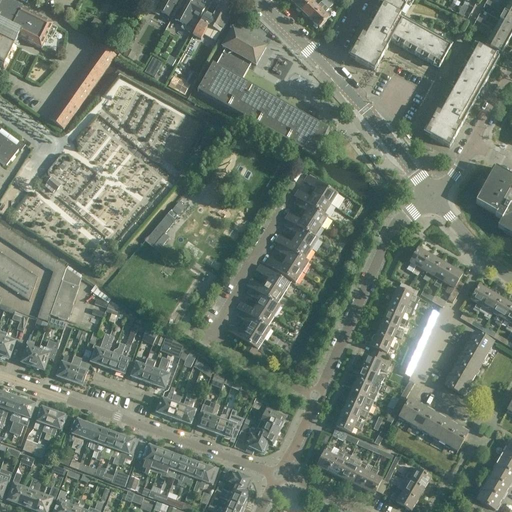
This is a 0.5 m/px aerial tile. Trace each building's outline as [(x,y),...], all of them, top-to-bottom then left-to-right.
[(52,38),(56,30),(52,28),(53,26),(23,11),(23,10),(2,0),(1,0),(1,1),(0,0),(0,67),(4,69),(18,38),(41,50),(48,36),(52,38)] [(154,0),(149,11),(158,16),(160,12),(169,17),(170,16),(173,17),(182,0),(154,0)] [(199,21),(206,9),(199,5),(200,3),(195,0),(182,0),(173,17),(175,19),(174,20),(183,25),(181,29),(190,34),(198,20),(199,21)] [(302,13),(312,2),(309,0),(297,0),(293,4),(302,13)] [(312,2),(302,13),(310,21),(329,1),(328,0),(323,0),(317,7),(312,2)] [(381,0),(365,30),(349,58),(374,72),(391,42),(439,69),(453,44),(404,17),(414,0),(381,0)] [(321,10),(310,21),(319,29),(330,17),(326,12),(328,9),(332,4),(329,1),(321,10)] [(213,17),(206,13),(193,36),(192,36),(192,37),(200,41),(208,27),(221,34),(230,18),(227,16),(231,9),(221,3),(213,17)] [(458,14),(463,17),(468,8),(463,6),(458,14)] [(511,16),(504,12),(499,21),(511,28),(511,16)] [(103,23),(94,18),(88,30),(97,34),(103,23)] [(511,35),(511,28),(499,21),(493,31),(510,40),(511,35)] [(211,63),(196,91),(197,89),(302,149),(316,125),(277,103),(278,102),(272,99),(272,100),(241,83),(251,64),(256,67),(266,48),(232,29),(222,47),(224,48),(213,67),(211,66),(212,64),(211,63)] [(510,40),(493,31),(488,40),(504,49),(510,40)] [(483,50),(498,58),(500,54),(501,55),(504,49),(488,40),(483,50)] [(449,149),(465,121),(499,59),(498,58),(483,50),(474,45),(424,135),(449,149)] [(112,61),(116,56),(101,46),(97,51),(112,61)] [(123,56),(132,61),(136,54),(127,49),(123,56)] [(112,61),(97,51),(93,56),(108,67),(112,61)] [(108,67),(93,56),(90,61),(104,72),(108,67)] [(284,79),(292,63),(279,57),(272,73),(284,79)] [(153,58),(147,71),(156,75),(162,62),(153,58)] [(104,72),(90,61),(86,67),(101,77),(104,72)] [(101,77),(86,67),(82,72),(97,82),(101,77)] [(97,82),(82,72),(79,77),(93,88),(97,82)] [(93,88),(79,77),(75,83),(89,93),(93,88)] [(89,93),(75,83),(71,88),(86,98),(89,93)] [(86,98),(71,88),(67,93),(82,104),(86,98)] [(82,104),(67,93),(64,99),(78,109),(82,104)] [(78,109),(64,99),(60,104),(74,114),(78,109)] [(74,114),(60,104),(56,109),(71,119),(74,114)] [(71,119),(56,109),(52,114),(67,125),(71,119)] [(67,125),(52,114),(49,120),(63,130),(67,125)] [(0,160),(7,166),(19,150),(22,152),(25,146),(0,128),(0,160)] [(511,207),(510,207),(511,204),(506,199),(509,192),(511,193),(511,192),(511,177),(495,168),(475,204),(502,219),(498,227),(511,235),(511,207)] [(40,184),(54,195),(61,186),(51,178),(51,179),(49,177),(47,176),(40,184)] [(304,182),(315,189),(312,194),(335,209),(342,198),(308,176),(304,182)] [(298,191),(294,197),(297,199),(298,199),(328,218),(329,218),(335,209),(312,194),(309,198),(298,191)] [(302,216),(321,228),(328,218),(298,199),(297,199),(294,205),(305,212),(302,216)] [(179,216),(184,211),(178,206),(173,211),(179,216)] [(168,215),(145,242),(158,253),(162,257),(167,251),(162,247),(169,239),(164,235),(175,221),(174,220),(177,217),(170,212),(168,215)] [(321,228),(302,216),(299,221),(288,214),(285,220),(288,222),(288,221),(315,238),(321,228)] [(293,239),(311,251),(318,240),(315,238),(288,221),(288,222),(284,227),(295,234),(293,239)] [(0,238),(2,240),(8,231),(3,227),(0,232),(0,238)] [(7,243),(13,234),(8,231),(2,240),(7,243)] [(12,247),(18,237),(13,234),(7,243),(12,247)] [(311,251),(293,239),(290,243),(279,236),(275,242),(278,244),(305,261),(305,260),(311,251)] [(17,250),(23,241),(18,237),(12,247),(17,250)] [(22,253),(29,244),(23,241),(17,250),(22,253)] [(28,257),(34,247),(29,244),(22,253),(28,257)] [(284,262),(302,273),(309,263),(305,260),(305,261),(278,244),(274,249),(287,257),(284,262)] [(33,260),(39,251),(34,247),(28,257),(33,260)] [(417,277),(421,270),(430,256),(418,249),(410,264),(407,270),(412,273),(412,274),(417,277)] [(38,263),(44,254),(39,251),(33,260),(38,263)] [(43,267),(49,257),(44,254),(38,263),(43,267)] [(428,283),(432,277),(440,262),(430,256),(421,270),(426,274),(423,280),(428,283)] [(0,266),(0,268),(4,271),(11,261),(6,257),(0,266)] [(48,270),(54,261),(49,257),(43,267),(48,270)] [(265,264),(292,282),(295,284),(302,273),(284,262),(281,266),(269,258),(265,264)] [(4,271),(9,274),(16,264),(11,261),(4,271)] [(53,273),(66,269),(54,261),(48,270),(53,273)] [(440,262),(432,277),(437,280),(434,286),(439,289),(443,283),(451,268),(440,262)] [(9,274),(14,277),(20,267),(16,264),(9,274)] [(260,266),(256,272),(267,279),(264,283),(283,295),(290,285),(260,266)] [(14,277),(19,280),(25,270),(20,267),(14,277)] [(445,300),(447,301),(452,293),(457,296),(464,285),(458,282),(462,275),(451,268),(443,283),(448,286),(445,293),(448,295),(445,300)] [(51,279),(61,283),(66,269),(53,273),(51,279)] [(19,280),(24,284),(30,274),(25,270),(19,280)] [(50,316),(67,321),(79,288),(81,280),(66,270),(50,316)] [(9,274),(4,271),(0,276),(0,282),(2,284),(9,274)] [(14,277),(9,274),(2,284),(7,287),(14,277)] [(24,284),(29,287),(33,290),(38,278),(30,274),(24,284)] [(19,280),(14,277),(7,287),(12,291),(19,280)] [(61,283),(51,279),(49,285),(59,288),(61,283)] [(24,284),(19,280),(12,291),(17,294),(24,284)] [(283,295),(264,283),(262,288),(251,281),(247,287),(250,289),(250,288),(277,305),(283,295)] [(22,297),(29,287),(24,284),(17,294),(22,297)] [(398,290),(410,295),(413,289),(401,284),(398,290)] [(59,288),(49,285),(47,290),(57,294),(59,288)] [(478,314),(482,307),(490,293),(479,286),(470,301),(476,304),(472,311),(478,314)] [(29,287),(22,297),(29,302),(33,290),(29,287)] [(255,306),(273,318),(280,307),(277,305),(250,288),(250,289),(247,294),(258,301),(255,306)] [(392,301),(414,311),(416,305),(417,305),(419,299),(416,297),(410,295),(398,290),(397,289),(392,301)] [(57,294),(47,290),(45,296),(55,300),(57,294)] [(420,296),(431,302),(434,298),(423,292),(420,296)] [(452,293),(447,301),(452,304),(457,296),(452,293)] [(490,293),(482,307),(487,311),(483,317),(489,320),(493,314),(501,299),(490,293)] [(55,300),(45,296),(43,302),(53,305),(55,300)] [(446,303),(435,296),(434,298),(431,302),(443,309),(446,303)] [(511,305),(501,299),(493,314),(498,317),(494,323),(500,327),(503,320),(511,305)] [(392,301),(386,313),(402,320),(405,314),(412,317),(414,311),(392,301)] [(53,305),(43,302),(41,308),(51,311),(53,305)] [(273,318),(255,306),(252,310),(241,303),(237,309),(240,311),(241,311),(267,328),(273,318)] [(511,305),(503,320),(509,323),(505,330),(511,333),(511,330),(511,305)] [(119,310),(108,306),(106,313),(117,317),(119,310)] [(51,311),(41,308),(39,313),(49,317),(51,311)] [(424,315),(436,320),(438,314),(427,309),(424,315)] [(92,316),(102,319),(104,312),(94,310),(92,316)] [(245,328),(264,340),(271,330),(267,328),(241,311),(240,311),(237,317),(248,324),(245,328)] [(49,317),(39,313),(37,319),(47,323),(49,317)] [(386,313),(381,324),(397,331),(400,325),(406,328),(409,322),(402,320),(386,313)] [(463,313),(460,319),(471,326),(473,322),(474,322),(475,320),(463,313)] [(17,331),(23,333),(28,319),(14,314),(12,320),(19,323),(17,331)] [(421,321),(433,326),(436,320),(424,315),(421,321)] [(64,331),(66,324),(49,319),(47,325),(64,331)] [(433,326),(421,321),(419,327),(430,332),(433,326)] [(482,332),(484,328),(474,322),(473,322),(471,326),(482,332)] [(142,333),(144,327),(136,323),(133,329),(142,333)] [(376,336),(392,343),(394,337),(401,340),(404,334),(397,331),(381,324),(376,336)] [(231,326),(227,332),(248,345),(244,351),(253,356),(264,340),(245,328),(242,333),(231,326)] [(430,332),(419,327),(416,332),(428,338),(430,332)] [(484,328),(482,332),(493,338),(495,334),(484,328)] [(425,343),(428,338),(416,332),(414,338),(425,343)] [(488,354),(494,344),(475,333),(469,343),(488,354)] [(495,334),(493,338),(504,345),(506,341),(495,334)] [(99,366),(110,336),(105,335),(99,351),(95,349),(90,363),(99,366)] [(110,336),(99,366),(107,369),(112,355),(108,354),(114,338),(110,336)] [(372,342),(373,342),(371,348),(373,349),(371,354),(383,359),(386,354),(387,354),(389,348),(396,351),(399,346),(392,343),(376,336),(376,337),(375,336),(373,337),(372,340),(372,342)] [(167,337),(164,343),(171,348),(174,342),(167,337)] [(5,339),(0,354),(10,358),(16,340),(11,338),(10,340),(5,339)] [(158,349),(160,350),(164,342),(157,338),(155,341),(160,344),(160,345),(158,349)] [(411,344),(423,349),(425,343),(414,338),(411,344)] [(38,351),(32,367),(44,372),(48,359),(52,360),(58,345),(49,342),(45,354),(38,351)] [(482,365),(488,354),(469,343),(463,354),(482,365)] [(114,351),(112,355),(107,369),(116,372),(125,346),(120,344),(118,349),(114,351)] [(181,351),(182,349),(173,344),(172,348),(170,348),(169,352),(168,354),(179,358),(181,351)] [(423,349),(411,344),(409,350),(420,355),(423,349)] [(32,367),(38,351),(32,349),(33,346),(28,345),(21,364),(32,367)] [(125,346),(116,372),(124,376),(130,361),(125,360),(127,353),(128,353),(131,347),(125,345),(125,346)] [(420,355),(409,350),(406,356),(418,361),(420,355)] [(185,362),(188,357),(182,353),(180,359),(185,362)] [(147,359),(139,381),(148,384),(153,370),(149,368),(153,355),(149,354),(147,359)] [(383,359),(371,354),(369,358),(367,357),(361,370),(377,376),(380,370),(386,373),(389,367),(391,362),(383,359)] [(475,375),(482,365),(463,354),(457,364),(475,375)] [(185,363),(192,367),(196,359),(189,355),(185,363)] [(65,381),(70,366),(66,365),(68,358),(64,356),(56,378),(65,381)] [(403,362),(415,367),(418,361),(406,356),(403,362)] [(70,366),(65,381),(74,384),(82,360),(74,357),(70,367),(70,366)] [(82,360),(74,384),(82,387),(84,387),(85,383),(83,383),(87,372),(85,372),(86,368),(86,367),(89,359),(83,357),(82,360)] [(145,365),(147,359),(143,358),(141,365),(136,364),(131,378),(139,381),(145,365)] [(153,370),(148,384),(156,387),(166,360),(162,358),(157,371),(153,370)] [(164,366),(156,387),(165,390),(170,376),(165,374),(170,361),(166,360),(164,366)] [(272,367),(272,369),(279,373),(284,365),(284,364),(276,360),(272,367)] [(200,372),(204,366),(196,362),(193,367),(200,372)] [(401,367),(412,372),(415,367),(403,362),(401,367)] [(469,386),(475,375),(457,364),(451,375),(469,386)] [(204,366),(200,372),(206,376),(209,369),(204,366)] [(412,372),(401,367),(398,373),(410,378),(412,372)] [(361,370),(356,381),(372,388),(374,382),(381,385),(384,379),(377,376),(361,370)] [(221,385),(221,383),(223,384),(226,381),(223,378),(214,375),(212,381),(221,385)] [(463,397),(469,386),(451,375),(444,386),(463,397)] [(231,388),(233,384),(234,382),(228,379),(226,381),(223,384),(231,388)] [(374,402),(376,396),(379,391),(372,388),(356,381),(351,392),(374,402)] [(409,382),(405,389),(410,391),(414,385),(409,382)] [(233,384),(231,388),(240,392),(241,389),(233,384)] [(165,417),(173,395),(175,389),(171,388),(169,394),(166,401),(161,399),(156,413),(165,417)] [(405,389),(399,399),(404,401),(410,391),(405,389)] [(240,390),(238,397),(243,399),(246,393),(240,390)] [(351,392),(346,404),(369,414),(371,408),(374,402),(351,392)] [(1,393),(0,394),(0,421),(9,396),(1,393)] [(182,423),(192,396),(187,394),(183,407),(179,405),(173,420),(182,423)] [(173,395),(165,417),(173,420),(179,405),(174,404),(177,397),(173,395)] [(9,396),(0,421),(0,429),(2,430),(8,412),(13,413),(18,399),(9,396)] [(192,396),(182,423),(190,426),(196,412),(191,410),(196,397),(192,396)] [(9,433),(11,434),(10,434),(14,435),(26,402),(18,399),(13,413),(17,415),(14,422),(13,422),(9,433)] [(262,403),(256,399),(252,406),(259,409),(262,403)] [(399,399),(393,410),(398,412),(404,401),(399,399)] [(398,418),(410,425),(421,406),(409,400),(398,418)] [(30,420),(35,405),(26,402),(14,435),(14,437),(13,439),(16,440),(17,436),(20,437),(24,426),(27,428),(30,420)] [(197,420),(198,420),(200,421),(197,428),(206,431),(215,405),(211,404),(209,408),(202,406),(197,420)] [(341,416),(357,422),(359,416),(366,419),(369,414),(362,411),(346,404),(341,416)] [(215,405),(206,431),(215,434),(219,420),(215,419),(219,407),(215,405)] [(433,413),(421,406),(410,425),(422,432),(433,413)] [(40,408),(33,429),(38,431),(40,423),(44,425),(49,411),(40,408)] [(260,422),(280,431),(284,422),(281,421),(283,416),(266,408),(260,422)] [(223,437),(232,411),(228,409),(225,416),(223,415),(221,416),(219,420),(215,434),(223,437)] [(386,422),(391,424),(398,412),(393,410),(386,422)] [(42,432),(46,434),(44,440),(48,442),(50,436),(58,414),(49,411),(44,425),(42,432)] [(232,411),(223,437),(231,440),(230,442),(234,443),(244,420),(235,416),(236,412),(232,411)] [(444,420),(433,413),(422,432),(434,439),(444,420)] [(58,414),(50,436),(54,437),(57,430),(61,431),(66,417),(58,414)] [(357,422),(341,416),(336,427),(351,434),(354,428),(361,431),(363,425),(357,422)] [(69,434),(70,434),(75,436),(73,443),(71,443),(70,445),(72,446),(71,449),(75,450),(84,423),(80,422),(81,420),(74,418),(69,434)] [(456,427),(444,420),(434,439),(445,446),(456,427)] [(280,431),(260,422),(257,429),(257,430),(276,439),(280,431)] [(84,423),(75,450),(74,453),(79,455),(84,439),(88,441),(93,427),(84,423)] [(241,432),(245,434),(246,434),(250,427),(244,424),(241,432)] [(93,427),(88,441),(92,442),(90,450),(93,451),(101,430),(93,427)] [(457,453),(464,441),(468,434),(456,427),(445,446),(457,453)] [(93,451),(98,452),(95,460),(100,462),(101,458),(100,458),(110,433),(101,430),(93,451)] [(272,447),(276,439),(257,430),(254,437),(253,437),(268,445),(272,447)] [(346,438),(347,436),(334,431),(332,437),(344,442),(345,441),(346,438)] [(100,458),(101,458),(108,461),(110,457),(117,435),(110,433),(100,458)] [(380,433),(374,444),(378,446),(385,435),(380,433)] [(115,459),(114,462),(113,465),(117,466),(117,464),(126,439),(117,435),(110,457),(115,459)] [(263,455),(268,445),(253,437),(254,437),(251,435),(247,443),(249,444),(247,447),(248,448),(246,452),(252,455),(254,451),(263,455)] [(346,438),(345,441),(356,446),(358,441),(347,436),(346,438)] [(132,457),(138,441),(131,438),(130,440),(126,439),(117,464),(122,466),(126,454),(132,457)] [(26,440),(22,451),(33,455),(36,447),(37,447),(38,445),(26,440)] [(356,446),(368,451),(370,446),(358,441),(356,446)] [(140,460),(141,460),(146,462),(143,469),(142,474),(145,475),(148,476),(149,471),(156,449),(152,448),(153,446),(146,444),(140,460)] [(328,473),(336,458),(330,455),(334,448),(328,445),(317,467),(328,473)] [(379,455),(381,451),(370,446),(368,451),(379,455)] [(43,457),(45,450),(37,447),(36,447),(33,455),(33,456),(42,459),(43,457)] [(6,454),(18,459),(20,453),(8,449),(6,454)] [(45,450),(43,457),(48,459),(51,452),(46,449),(45,450)] [(157,474),(165,452),(156,449),(149,471),(157,474)] [(336,458),(328,473),(340,479),(347,463),(342,461),(345,454),(339,451),(336,458)] [(381,451),(379,455),(391,461),(393,457),(381,451)] [(165,452),(157,474),(161,475),(160,478),(164,480),(173,455),(165,452)] [(68,467),(71,461),(64,459),(65,455),(59,453),(56,463),(68,467)] [(511,458),(504,454),(497,465),(511,473),(511,458)] [(23,455),(20,464),(31,469),(35,460),(23,455)] [(173,455),(164,480),(168,481),(170,478),(174,480),(176,473),(181,458),(173,455)] [(347,463),(340,479),(351,484),(362,462),(351,457),(347,463)] [(38,458),(36,464),(43,467),(44,466),(46,461),(38,458)] [(181,458),(174,480),(178,481),(176,485),(180,487),(190,461),(181,458)] [(389,469),(393,472),(399,460),(395,458),(389,469)] [(51,469),(53,463),(46,461),(44,466),(51,469)] [(71,461),(68,467),(78,471),(80,464),(71,461)] [(190,461),(180,487),(185,488),(186,484),(191,486),(193,479),(198,464),(190,461)] [(358,469),(351,484),(362,490),(370,474),(364,472),(368,465),(362,462),(358,469)] [(85,474),(88,467),(80,464),(78,471),(85,474)] [(198,464),(193,479),(197,480),(193,492),(197,493),(199,489),(207,467),(198,464)] [(511,473),(497,465),(490,477),(509,488),(511,482),(511,473)] [(88,467),(85,474),(94,477),(96,470),(97,470),(88,467)] [(218,469),(211,467),(210,469),(207,467),(199,489),(203,490),(205,483),(212,485),(218,469)] [(63,479),(66,471),(58,468),(55,476),(63,479)] [(373,468),(370,474),(362,490),(374,495),(376,492),(382,480),(376,477),(379,470),(373,468)] [(407,471),(406,472),(403,477),(409,481),(424,490),(431,478),(416,470),(414,469),(412,468),(410,468),(408,469),(407,471)] [(393,472),(389,469),(384,481),(388,483),(393,472)] [(0,499),(1,500),(7,484),(8,485),(11,478),(12,475),(0,471),(0,470),(0,499)] [(96,470),(94,477),(102,480),(104,474),(104,473),(96,470)] [(78,481),(80,476),(68,471),(66,477),(78,481)] [(251,481),(234,472),(232,477),(230,476),(227,481),(229,482),(228,483),(235,487),(236,486),(247,491),(247,490),(251,481)] [(13,485),(7,501),(17,505),(23,489),(18,486),(22,476),(16,474),(12,484),(13,485)] [(104,474),(102,480),(106,482),(106,481),(110,483),(112,477),(109,475),(104,474)] [(87,484),(89,478),(90,478),(83,475),(80,481),(87,484)] [(125,488),(129,477),(123,475),(121,480),(113,477),(112,477),(110,483),(111,483),(111,484),(125,488)] [(126,489),(134,492),(139,480),(130,477),(126,489)] [(396,488),(403,492),(418,501),(424,490),(412,483),(409,481),(403,477),(401,479),(399,483),(396,488)] [(490,477),(483,488),(502,499),(509,488),(490,477)] [(33,480),(30,487),(29,491),(23,489),(17,505),(27,508),(37,482),(33,480)] [(382,495),(388,484),(388,483),(384,481),(382,480),(376,492),(382,495)] [(37,482),(27,508),(36,511),(43,496),(37,494),(41,483),(37,482)] [(228,492),(248,501),(251,493),(247,490),(247,491),(236,486),(235,487),(234,490),(230,488),(228,492)] [(495,511),(502,499),(483,488),(476,500),(495,511)] [(43,496),(36,511),(48,511),(52,501),(54,502),(58,491),(52,489),(48,498),(43,496)] [(144,489),(141,495),(148,498),(151,491),(144,489)] [(58,502),(53,511),(65,511),(68,506),(70,502),(64,500),(67,494),(60,491),(57,501),(58,502)] [(151,491),(148,498),(157,501),(159,495),(151,491)] [(127,492),(125,498),(124,501),(131,503),(131,502),(134,495),(127,492)] [(229,503),(244,509),(248,501),(228,492),(224,500),(230,502),(229,503)] [(411,511),(418,501),(403,492),(399,497),(393,494),(390,499),(411,511)] [(200,503),(207,506),(211,496),(203,493),(200,503)] [(141,506),(143,502),(144,499),(134,495),(131,502),(141,506)] [(159,495),(157,501),(165,504),(167,498),(159,495)] [(214,495),(212,500),(212,499),(210,503),(210,504),(215,506),(218,498),(214,495)] [(471,508),(474,504),(463,497),(460,501),(471,508)] [(167,498),(165,504),(173,507),(175,501),(167,498)] [(81,500),(79,505),(76,511),(84,511),(82,511),(85,502),(81,500)] [(175,501),(173,507),(182,510),(184,504),(176,501),(175,501)] [(143,502),(141,506),(140,509),(147,511),(150,511),(153,506),(143,502)] [(68,506),(65,511),(76,511),(79,505),(75,503),(73,508),(68,506)] [(100,511),(103,505),(97,503),(94,510),(89,508),(87,511),(100,511)] [(110,511),(112,510),(110,509),(112,505),(107,503),(103,511),(110,511)] [(226,511),(228,511),(242,511),(244,509),(229,503),(226,511)]
